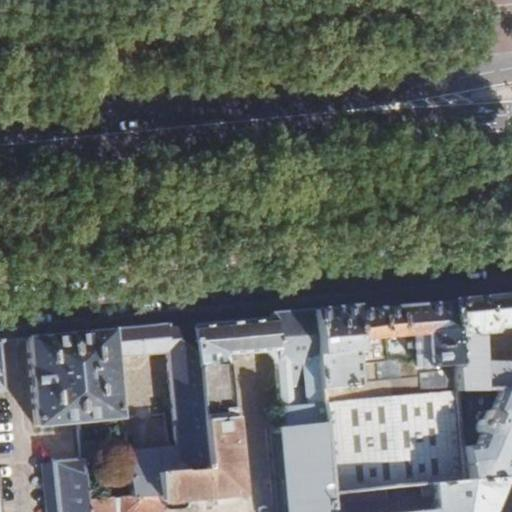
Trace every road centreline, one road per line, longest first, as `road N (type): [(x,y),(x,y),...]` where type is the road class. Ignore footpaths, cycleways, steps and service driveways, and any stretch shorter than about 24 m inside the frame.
road 1 (residential): [(0,307),(511,261)]
road 2 (primary): [(0,146),(337,114)]
road 3 (primary): [(511,75),(337,114)]
road 4 (primary): [(337,114),(511,119)]
